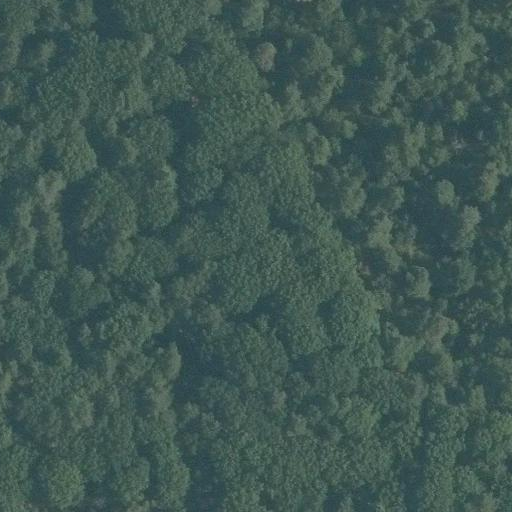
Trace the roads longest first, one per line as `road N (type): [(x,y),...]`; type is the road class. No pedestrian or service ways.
road 1 (track): [(402,511),(152,0)]
road 2 (track): [(0,510),(511,484)]
